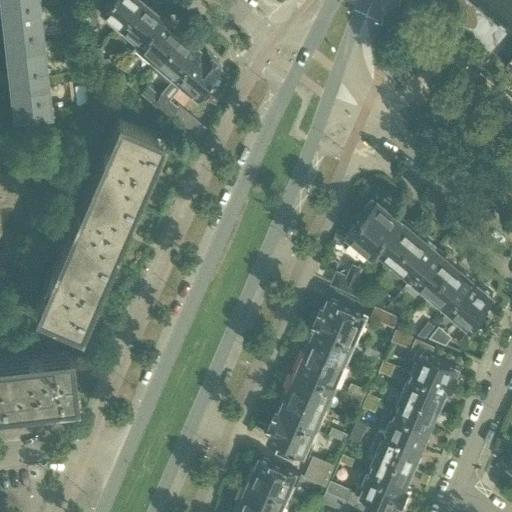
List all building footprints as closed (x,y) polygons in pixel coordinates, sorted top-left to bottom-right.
[(0,0),(0,14),(39,10),(38,0),(0,0)] [(112,28),(115,30),(139,0),(96,0),(101,4),(99,8),(117,23),(112,28)] [(120,26),(138,41),(159,14),(142,0),(139,0),(115,30),(116,31),(120,26)] [(441,0),(465,20),(471,20),(475,15),(474,9),(463,0),(441,0)] [(0,14),(0,16),(3,47),(43,43),(39,10),(0,14)] [(135,44),(154,60),(181,28),(169,18),(167,21),(159,14),(138,41),(135,44)] [(154,60),(172,76),(197,46),(191,42),(194,39),(181,28),(154,60)] [(3,47),(7,80),(47,75),(43,43),(3,47)] [(197,46),(172,76),(157,93),(152,100),(151,101),(168,115),(176,105),(167,97),(180,82),(181,82),(178,85),(189,94),(191,91),(196,95),(198,93),(199,94),(201,94),(203,92),(204,91),(206,89),(207,88),(208,86),(209,84),(207,82),(209,79),(208,78),(214,72),(212,70),(217,64),(215,62),(218,59),(205,49),(203,52),(197,46)] [(104,79),(102,58),(101,47),(88,48),(92,81),(104,79)] [(126,55),(118,65),(124,70),(132,60),(126,55)] [(107,57),(102,58),(104,79),(105,79),(115,68),(107,57)] [(47,75),(7,80),(11,113),(51,109),(47,75)] [(206,100),(217,104),(225,86),(214,81),(206,100)] [(88,83),(74,84),(75,103),(90,102),(88,83)] [(146,84),(141,90),(152,100),(157,93),(146,84)] [(118,116),(89,183),(134,202),(162,135),(118,116)] [(183,126),(200,140),(205,130),(188,118),(183,126)] [(89,183),(63,242),(108,262),(134,202),(89,183)] [(369,254),(376,246),(375,244),(400,216),(393,209),(395,206),(383,197),(381,200),(379,198),(378,200),(374,196),(362,210),(366,214),(349,233),(355,238),(348,246),(358,255),(363,249),(369,254)] [(376,246),(394,261),(421,228),(409,218),(406,221),(400,216),(375,244),(376,246)] [(394,261),(412,276),(437,247),(431,242),(434,239),(421,228),(394,261)] [(108,262),(63,242),(34,309),(79,329),(108,262)] [(412,276),(402,288),(420,303),(430,291),(457,259),(445,250),(443,252),(437,247),(412,276)] [(430,291),(449,307),(474,278),(468,273),(470,271),(457,259),(430,291)] [(332,282),(353,291),(358,279),(356,278),(361,266),(353,263),(348,275),(337,270),(332,282)] [(475,277),(474,278),(449,307),(474,328),(481,321),(480,320),(483,316),(480,314),(487,306),(484,304),(492,294),(491,293),(494,290),(481,280),(478,282),(477,281),(478,280),(475,277)] [(358,279),(353,291),(360,294),(365,282),(358,279)] [(3,291),(0,299),(0,304),(18,312),(23,300),(3,291)] [(314,322),(318,324),(353,338),(360,322),(363,324),(368,313),(329,296),(325,307),(322,306),(314,322)] [(371,317),(393,326),(397,317),(396,315),(376,306),(371,317)] [(424,336),(425,336),(434,326),(428,321),(417,333),(423,336),(424,336)] [(311,329),(304,345),(343,362),(349,348),(352,349),(356,340),(353,338),(318,324),(315,331),(311,329)] [(429,338),(445,345),(451,337),(439,327),(429,338)] [(392,338),(393,338),(400,342),(413,347),(417,337),(398,329),(396,330),(392,338)] [(417,337),(413,347),(416,349),(413,356),(420,359),(414,372),(447,386),(452,388),(460,367),(430,354),(434,345),(417,337)] [(364,352),(379,358),(382,351),(367,344),(364,352)] [(302,360),(298,369),(337,385),(341,375),(338,373),(343,362),(304,345),(299,359),(302,360)] [(70,351),(33,355),(38,404),(75,399),(71,359),(70,351)] [(33,355),(0,358),(0,386),(2,408),(38,404),(33,355)] [(395,364),(384,359),(383,358),(380,365),(378,370),(390,375),(395,364)] [(292,373),(286,388),(324,404),(329,392),(333,394),(337,385),(298,369),(296,375),(292,373)] [(414,372),(406,392),(442,407),(446,397),(444,393),(447,386),(414,372)] [(351,383),(348,389),(363,396),(366,389),(351,383)] [(276,411),(314,427),(318,429),(322,419),(319,417),(324,404),(286,388),(279,403),(283,404),(280,411),(276,410),(276,411)] [(363,396),(348,389),(345,396),(360,402),(363,396)] [(369,392),(366,399),(378,404),(380,398),(369,392)] [(406,392),(397,413),(429,427),(433,418),(437,417),(442,407),(406,392)] [(378,404),(366,399),(363,405),(375,411),(378,404)] [(314,427),(276,411),(269,427),(272,428),(269,437),(309,454),(314,443),(309,440),(314,427)] [(397,413),(388,432),(421,446),(421,445),(425,445),(429,437),(426,434),(429,427),(397,413)] [(329,434),(343,440),(346,433),(332,427),(329,434)] [(379,428),(370,448),(375,450),(379,452),(379,453),(415,468),(420,457),(417,453),(421,446),(388,432),(388,433),(379,428)] [(349,438),(357,442),(361,434),(352,430),(349,438)] [(339,460),(340,460),(351,465),(354,458),(342,453),(339,460)] [(379,453),(370,473),(403,487),(406,479),(411,478),(415,468),(379,453)] [(247,479),(250,480),(285,494),(291,481),(297,484),(301,472),(261,455),(258,463),(254,461),(247,479)] [(314,456),(309,465),(329,474),(333,464),(314,456)] [(329,474),(309,465),(305,475),(325,484),(329,474)] [(331,480),(327,490),(364,506),(368,496),(399,509),(408,489),(403,487),(370,473),(365,485),(359,482),(355,490),(331,480)] [(244,485),(237,501),(264,511),(277,511),(281,504),(285,506),(289,496),(285,494),(250,480),(247,487),(244,485)] [(361,511),(364,506),(327,490),(323,500),(346,510),(345,511),(361,511)] [(264,511),(237,501),(232,511),(264,511)] [(297,508),(305,511),(312,511),(314,508),(300,501),(297,508)]
